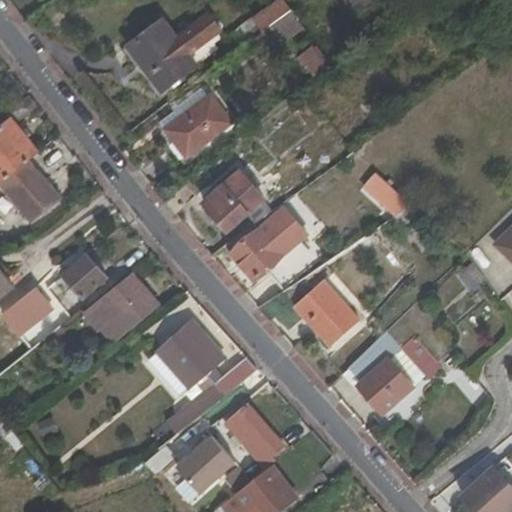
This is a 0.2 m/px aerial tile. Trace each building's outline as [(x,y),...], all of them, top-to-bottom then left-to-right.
[(264,32),(270,27),(292,10),(284,0),(278,0),(254,18),(264,32)] [(380,0),(336,0),(344,17),(380,0)] [(300,21),(292,10),(270,27),(278,38),(300,21)] [(128,47),(163,93),(199,65),(192,56),(224,31),(209,12),(178,36),(164,19),(128,47)] [(331,64),(319,48),(302,61),(315,79),(331,64)] [(24,119),(39,108),(29,95),(15,107),(24,119)] [(187,116),(168,131),(187,157),(231,124),(211,98),(187,116)] [(176,112),(162,123),(168,131),(187,116),(179,105),(173,109),(176,112)] [(0,185),(1,185),(30,161),(40,153),(14,120),(0,131),(0,185)] [(61,199),(30,161),(1,185),(32,223),(61,199)] [(229,230),(248,214),(255,207),(264,199),(241,173),(206,204),(229,230)] [(394,205),(402,196),(377,174),(370,182),(394,205)] [(412,206),(392,219),(400,230),(419,216),(412,206)] [(255,207),(248,214),(255,222),(262,215),(255,207)] [(235,255),(255,278),(282,254),(262,231),(235,255)] [(64,276),(84,299),(108,278),(88,255),(64,276)] [(466,269),(478,285),(486,280),(474,263),(466,269)] [(0,299),(15,288),(0,269),(0,299)] [(143,318),(160,305),(135,277),(101,304),(118,323),(123,318),(128,323),(139,313),(143,318)] [(324,282),(295,307),(332,347),(360,321),(324,282)] [(11,310),(19,319),(52,293),(44,284),(11,310)] [(207,375),(215,384),(224,378),(215,368),(225,359),(193,322),(158,353),(190,390),(207,375)] [(401,349),(387,333),(384,336),(399,352),(401,349)] [(415,387),(413,385),(424,375),(401,349),(399,352),(384,336),(344,376),(355,388),(358,385),(385,414),(415,387)] [(401,349),(424,375),(429,381),(442,369),(414,337),(401,349)] [(182,398),(190,390),(158,353),(149,361),(182,398)] [(215,384),(226,396),(258,370),(247,358),(224,378),(215,384)] [(182,411),(192,423),(226,396),(215,384),(182,411)] [(214,509),(266,468),(263,465),(285,448),(253,411),(249,406),(227,425),(236,435),(230,440),(237,449),(244,444),(259,460),(239,475),(234,470),(219,482),(227,490),(209,503),(214,509)] [(3,414),(0,416),(0,433),(4,439),(12,432),(15,430),(3,414)] [(53,489),(12,432),(4,439),(0,442),(0,449),(27,493),(34,488),(39,498),(53,489)] [(211,438),(176,468),(199,494),(234,464),(211,438)] [(230,511),(275,511),(297,495),(275,464),(215,511),(225,511),(229,510),(230,511)] [(463,497),(477,511),(509,511),(511,510),(511,486),(496,469),(463,497)]
